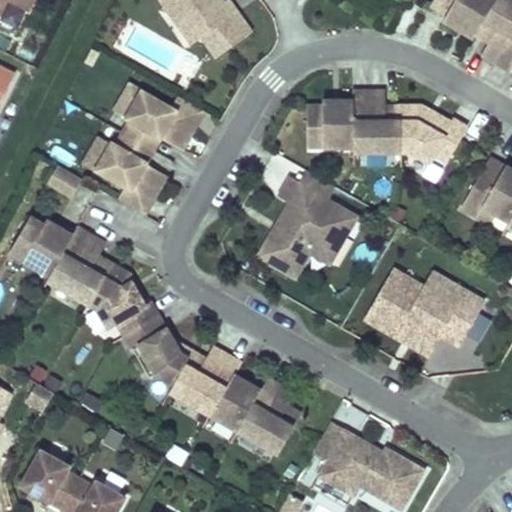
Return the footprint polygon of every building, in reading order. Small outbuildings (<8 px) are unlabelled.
[(0,0),(0,8),(4,0),(11,0),(26,7),(29,0),(0,0)] [(161,0),(177,22),(193,25),(201,37),(236,12),(227,0),(224,0),(222,2),(220,0),(161,0)] [(481,25),(495,0),(432,0),(431,3),(449,13),(445,19),(462,29),(466,21),(471,24),(469,28),(476,32),(481,25)] [(511,0),(495,0),(481,25),(494,32),(489,40),(504,48),(511,35),(511,0)] [(0,17),(0,21),(18,30),(26,12),(7,3),(0,17)] [(250,32),(236,12),(201,37),(215,57),(250,32)] [(471,24),(466,21),(462,29),(474,36),(476,32),(469,28),(471,24)] [(193,25),(177,22),(192,43),(201,37),(193,25)] [(481,25),(476,32),(489,40),(494,32),(481,25)] [(206,63),(215,57),(201,37),(192,43),(206,63)] [(0,114),(9,119),(30,80),(0,64),(0,114)] [(127,117),(142,91),(130,85),(115,110),(127,117)] [(322,106),(307,106),(307,136),(323,135),(323,146),(354,145),(354,121),(369,121),(369,90),(352,90),(352,100),(323,101),(322,106)] [(369,121),(354,121),(354,145),(354,150),(401,150),(401,121),(397,121),(396,114),(386,114),(386,104),(385,90),(369,90),(369,121)] [(171,108),(142,91),(127,117),(131,119),(124,132),(147,146),(155,133),(161,136),(178,146),(192,120),(171,108)] [(204,110),(178,95),(171,108),(192,120),(178,146),(182,148),(204,110)] [(396,105),(386,104),(386,114),(396,114),(396,105)] [(448,159),(468,126),(452,118),(449,124),(428,111),(430,109),(422,104),(396,105),(396,114),(397,121),(401,121),(401,150),(411,150),(429,160),(434,151),(448,159)] [(112,143),(97,169),(126,185),(148,198),(162,172),(146,162),(140,159),(147,146),(124,132),(116,145),(112,143)] [(153,149),(161,136),(155,133),(147,146),(153,149)] [(85,162),(97,169),(112,143),(100,136),(85,162)] [(383,151),(361,153),(362,167),(384,165),(383,151)] [(511,169),(490,157),(462,206),(478,215),(484,205),(497,212),(510,220),(511,215),(511,169)] [(81,181),(57,167),(47,184),(71,198),(81,181)] [(334,184),(309,169),(301,183),(326,197),(334,184)] [(126,185),(118,199),(145,214),(167,175),(162,172),(148,198),(126,185)] [(301,183),(290,177),(280,194),(290,200),(278,222),(284,226),(279,234),(273,230),(259,255),(297,277),(311,252),(314,246),(326,246),(347,209),(326,197),(301,183)] [(491,223),(497,212),(484,205),(478,215),(491,223)] [(358,216),(347,209),(326,246),(314,246),(311,252),(330,263),(358,216)] [(33,214),(31,218),(44,226),(47,221),(33,214)] [(76,262),(91,235),(77,227),(72,236),(47,221),(44,226),(31,218),(16,243),(30,251),(24,260),(51,275),(63,254),(76,262)] [(279,234),(284,226),(278,222),(273,230),(279,234)] [(106,244),(91,235),(76,262),(63,254),(51,275),(48,280),(89,303),(91,298),(104,277),(100,275),(103,270),(93,264),(98,256),(106,244)] [(30,251),(16,243),(11,253),(24,260),(30,251)] [(108,262),(98,256),(93,264),(103,270),(108,262)] [(129,274),(108,262),(103,270),(100,275),(104,277),(91,298),(89,303),(98,308),(108,326),(117,321),(125,335),(158,316),(150,301),(143,304),(131,284),(134,282),(129,274)] [(425,285),(394,267),(366,317),(398,335),(403,326),(436,345),(443,333),(461,343),(486,299),(467,289),(458,304),(425,285)] [(433,269),(425,285),(458,304),(467,289),(433,269)] [(171,340),(158,316),(125,335),(149,377),(157,373),(175,383),(188,360),(188,359),(174,351),(176,348),(171,340)] [(431,354),(436,345),(403,326),(398,335),(431,354)] [(188,359),(193,352),(171,340),(176,348),(174,351),(188,359)] [(201,367),(188,360),(175,383),(170,391),(211,415),(226,388),(213,381),(228,355),(213,346),(206,360),(201,367)] [(201,367),(206,360),(193,352),(188,359),(188,360),(201,367)] [(228,355),(213,381),(226,388),(211,415),(238,430),(260,391),(234,376),(242,363),(228,355)] [(295,394),(268,378),(260,391),(238,430),(278,453),(296,422),(283,415),(288,407),(295,394)] [(0,412),(12,392),(0,385),(0,412)] [(301,414),(288,407),(283,415),(296,422),(301,414)] [(331,421),(312,454),(327,462),(319,476),(353,496),(359,485),(401,509),(424,470),(386,449),(383,453),(380,460),(371,455),(375,448),(345,431),(346,430),(331,421)] [(383,453),(375,448),(371,455),(380,460),(383,453)] [(18,485),(60,509),(77,478),(64,471),(67,466),(38,449),(18,485)] [(91,486),(77,478),(60,509),(65,511),(113,511),(122,497),(94,481),(91,486)] [(290,494),(278,511),(296,511),(303,501),(290,494)]
